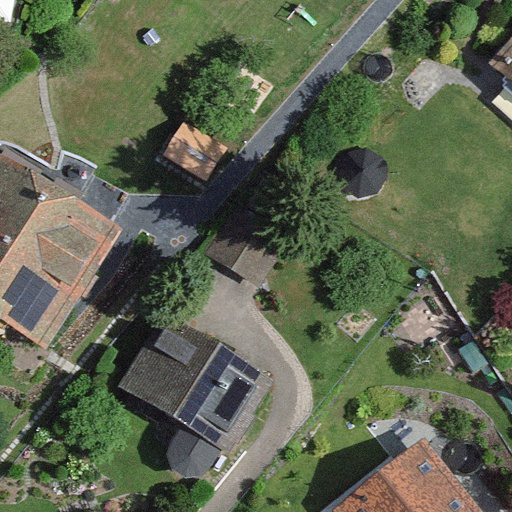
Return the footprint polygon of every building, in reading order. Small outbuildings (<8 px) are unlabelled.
[(511,59),(502,71),(511,80),(511,59)] [(233,149),(182,117),(154,162),(205,194),(233,149)] [(112,230),(0,158),(0,332),(33,353),(112,230)] [(272,378),(163,313),(119,387),(227,452),(272,378)] [(485,511),(426,437),(331,511),(485,511)]
